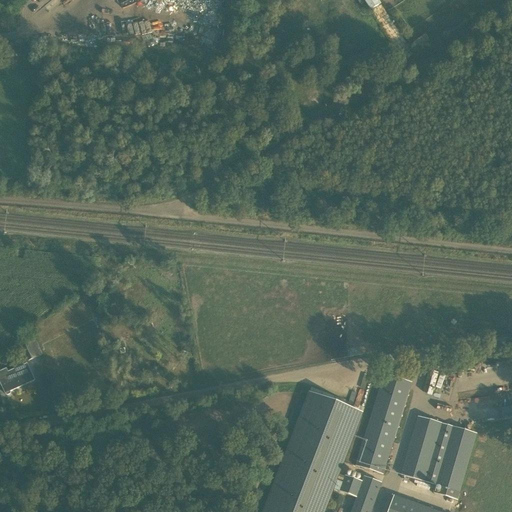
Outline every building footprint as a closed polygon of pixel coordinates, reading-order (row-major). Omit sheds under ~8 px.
[(362,0),(370,11),(378,5),(373,0),(362,0)] [(411,43),(416,52),(432,43),(427,34),(411,43)] [(36,358),(29,341),(19,345),(27,362),(36,358)] [(0,379),(0,382),(5,394),(6,395),(7,395),(10,394),(10,393),(10,391),(34,381),(27,364),(8,372),(10,375),(0,379)] [(384,374),(356,466),(383,475),(411,383),(384,374)] [(131,390),(128,378),(120,379),(123,392),(131,390)] [(308,392),(262,511),(325,511),(334,490),(337,480),(363,413),(308,392)] [(418,417),(401,477),(458,494),(476,434),(453,427),(418,417)] [(371,511),(382,484),(364,477),(362,482),(344,475),(342,482),(337,480),(334,490),(339,491),(356,498),(351,511),(371,511)] [(387,511),(437,511),(427,508),(394,496),(387,511)]
